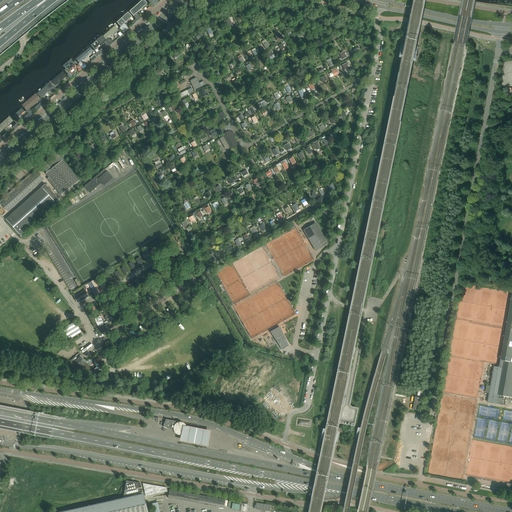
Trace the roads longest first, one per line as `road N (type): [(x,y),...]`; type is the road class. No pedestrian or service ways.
road 1 (unclassified): [(294,458),(285,445),(289,420),(308,406),(380,36),(378,6)]
road 2 (unclassified): [(420,477),(498,50)]
road 3 (primary): [(0,421),(353,490)]
road 4 (primary): [(0,443),(252,487),(353,490)]
road 5 (secondary): [(0,168),(192,0)]
road 6 (secondary): [(184,0),(0,159)]
road 7 (primary): [(252,442),(188,418),(60,398)]
road 8 (primary): [(504,511),(328,476)]
road 9 (unclassified): [(130,368),(110,368),(76,309),(21,244)]
road 10 (unclassified): [(130,368),(162,369),(201,351),(216,339),(212,324),(180,337)]
road 11 (motorway): [(237,458),(99,431)]
road 12 (secondary): [(378,6),(500,32)]
road 13 (secondary): [(501,24),(382,0)]
